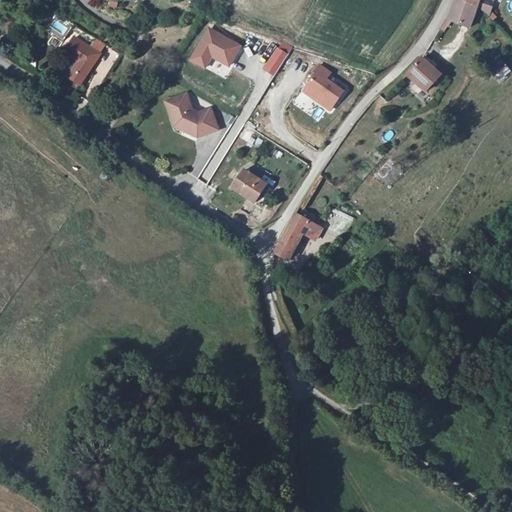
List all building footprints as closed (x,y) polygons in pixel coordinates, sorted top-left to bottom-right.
[(463,0),(455,0),(448,19),(452,21),(469,28),(477,5),(463,0)] [(483,4),(481,14),(490,15),(492,6),(483,4)] [(452,21),(448,19),(446,19),(440,29),(445,32),(452,21)] [(241,47),(209,29),(192,60),(206,68),(213,56),(230,65),(241,47)] [(99,54),(74,39),(65,53),(78,63),(69,78),(81,85),(99,54)] [(275,75),(289,53),(279,47),(265,68),(275,75)] [(407,75),(427,91),(442,74),(422,58),(407,75)] [(330,73),(319,66),(314,72),(316,74),(304,91),(313,97),(315,99),(319,101),(318,102),(330,110),(343,92),(326,80),(330,73)] [(187,95),(165,103),(174,128),(182,125),(195,130),(198,137),(219,130),(211,109),(199,113),(193,110),(187,95)] [(249,196),(248,198),(255,203),(267,185),(245,170),(234,187),(233,189),(249,196)] [(275,253),(289,260),(303,234),(315,240),(322,228),(296,214),(275,253)]
